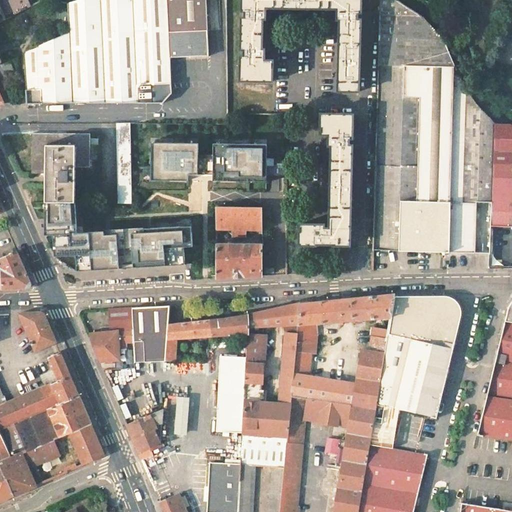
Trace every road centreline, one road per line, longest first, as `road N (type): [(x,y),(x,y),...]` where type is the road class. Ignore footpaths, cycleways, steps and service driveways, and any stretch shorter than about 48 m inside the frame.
road 1 (residential): [(55,298),(511,283)]
road 2 (unknown): [(356,285),(370,233),(364,101)]
road 3 (secondary): [(55,298),(124,459)]
road 4 (secondary): [(0,173),(55,298)]
road 5 (residential): [(124,459),(1,511)]
